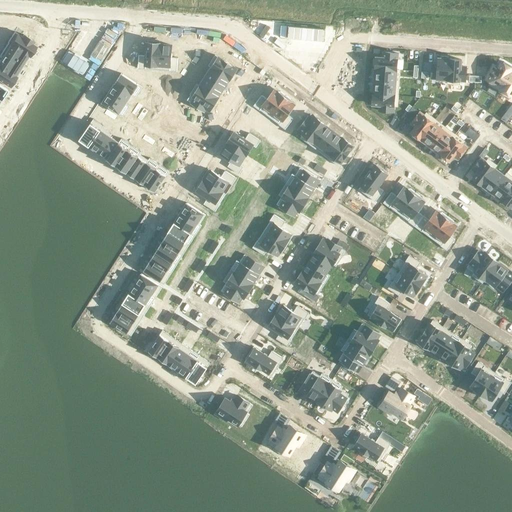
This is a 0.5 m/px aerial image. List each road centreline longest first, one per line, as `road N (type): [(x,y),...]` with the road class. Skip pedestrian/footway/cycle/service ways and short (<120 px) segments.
road 1 (residential): [(163,209),(99,310),(99,329),(189,392),(207,390),(225,362)]
road 2 (residential): [(225,362),(376,136)]
road 3 (residential): [(139,16),(137,32),(68,140),(163,209)]
road 4 (residential): [(290,71),(313,39),(328,34),(511,48)]
road 5 (residential): [(225,362),(337,435),(392,352)]
road 6 (residential): [(268,53),(163,209)]
road 7 (residential): [(392,352),(482,216)]
road 8 (residential): [(511,442),(392,352)]
road 9 (residential): [(268,53),(226,25),(139,16)]
road 10 (residential): [(482,216),(376,136)]
road 11 (residential): [(0,124),(52,43),(55,10)]
